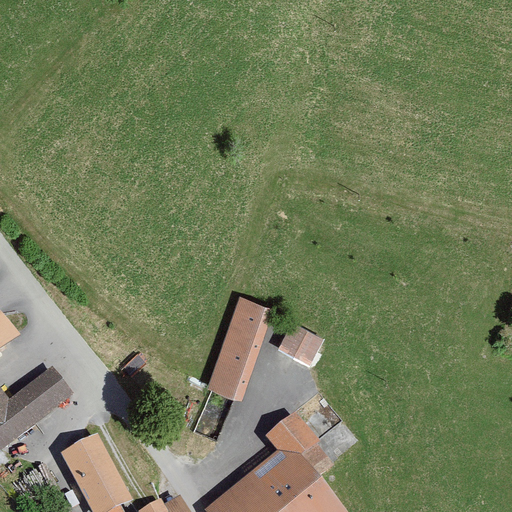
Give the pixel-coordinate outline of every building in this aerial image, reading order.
[(212,380),(241,391),(270,312),(240,301),(212,380)] [(316,337),(289,325),(280,346),(307,358),(316,337)] [(0,443),(66,395),(48,371),(4,404),(0,398),(0,348),(7,344),(0,334),(0,443)] [(61,453),(91,511),(96,511),(121,499),(88,439),(61,453)] [(225,511),(339,511),(290,456),(225,511)]
